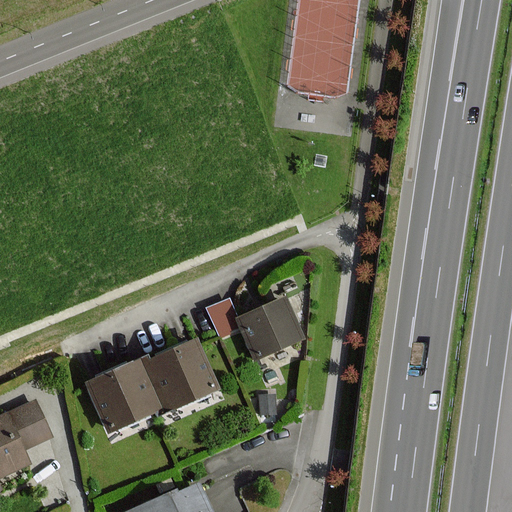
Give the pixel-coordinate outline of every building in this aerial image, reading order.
[(284,299),(238,319),(255,357),(301,337),(284,299)] [(216,387),(195,341),(149,362),(146,356),(138,360),(160,409),(168,405),(170,409),(216,387)] [(138,360),(87,384),(110,432),(160,409),(138,360)] [(46,435),(27,395),(0,407),(0,412),(16,448),(46,435)] [(16,448),(0,412),(0,468),(21,459),(16,448)] [(203,511),(189,479),(113,511),(203,511)]
